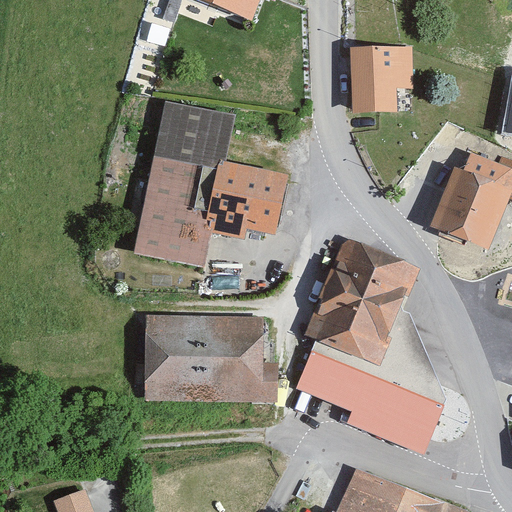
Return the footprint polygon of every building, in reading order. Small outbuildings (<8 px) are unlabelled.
[(192,0),(246,21),(254,0),(192,0)] [(349,53),(350,110),(390,110),(389,91),(405,91),(405,52),(349,53)] [(168,115),(136,253),(192,266),(202,222),(262,236),(275,182),(214,167),(223,127),(168,115)] [(428,235),(487,258),(511,194),(511,175),(432,144),(417,183),(445,193),(428,235)] [(310,339),(373,365),(410,278),(347,252),(310,339)] [(145,324),(141,396),(270,403),(270,390),(248,389),(251,330),(145,324)] [(442,406),(314,355),(301,389),(356,411),(351,424),(423,453),(442,406)] [(342,511),(441,511),(358,477),(342,511)] [(88,511),(83,495),(56,503),(58,511),(88,511)]
